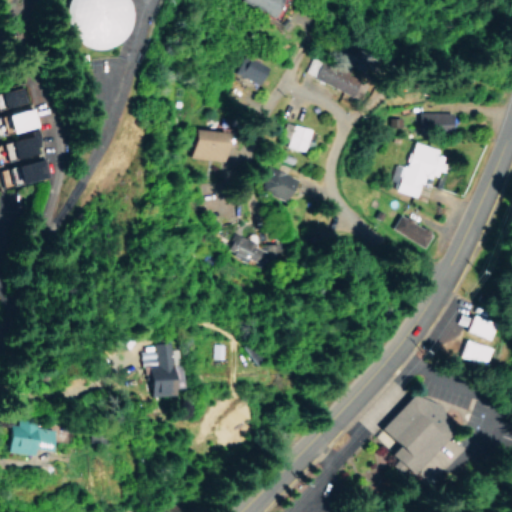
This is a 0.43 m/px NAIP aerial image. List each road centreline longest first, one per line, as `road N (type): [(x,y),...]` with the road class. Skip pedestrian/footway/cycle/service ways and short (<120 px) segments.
road 1 (secondary): [(240,511),(420,315),(511,120)]
road 2 (residential): [(10,0),(1,59),(56,142),(55,204),(0,313)]
road 3 (residential): [(441,281),(349,226),(331,200),(324,173),(344,120),(380,87)]
road 4 (residential): [(344,120),(281,83),(235,162)]
road 5 (residential): [(374,511),(415,498),(457,466),(496,465),(510,475)]
